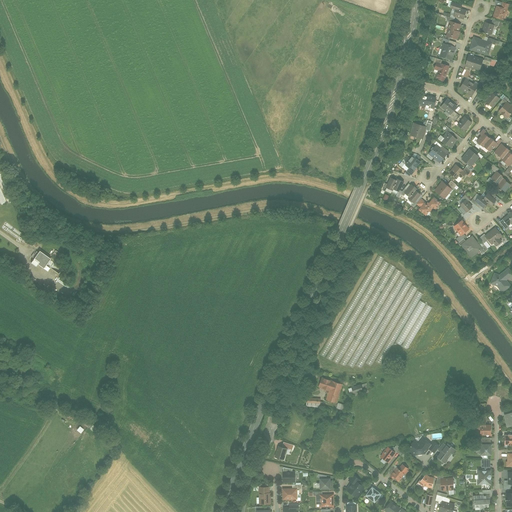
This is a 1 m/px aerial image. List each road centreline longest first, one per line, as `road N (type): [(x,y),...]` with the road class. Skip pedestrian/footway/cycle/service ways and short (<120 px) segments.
road 1 (secondary): [(398,81),(225,511)]
road 2 (residential): [(425,511),(355,461),(341,477),(341,511)]
